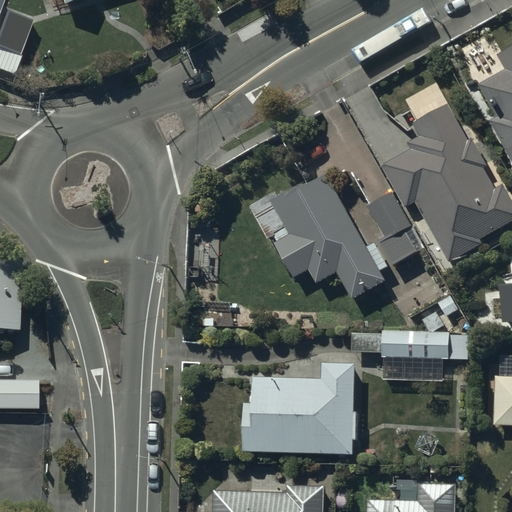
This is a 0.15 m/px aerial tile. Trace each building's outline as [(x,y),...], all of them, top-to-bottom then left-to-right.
[(0,0),(0,49),(12,53),(23,23),(0,14),(0,7),(2,0),(0,0)] [(511,50),(505,54),(511,65),(511,69),(482,86),(498,117),(493,120),(511,156),(511,50)] [(464,147),(444,110),(414,126),(421,139),(412,144),(416,150),(389,165),(407,199),(415,194),(450,258),(479,243),(475,236),(511,215),(511,206),(501,187),(492,192),(478,166),(481,164),(470,143),(464,147)] [(381,277),(326,180),(306,191),(301,183),(279,195),(276,190),(251,204),(271,238),(278,234),(298,271),(311,264),(318,276),(341,264),(356,291),(381,277)] [(411,225),(392,193),(372,204),(389,234),(381,239),(395,263),(419,250),(406,227),(411,225)] [(21,263),(0,262),(0,330),(19,332),(21,263)] [(471,336),(355,333),(354,351),(385,351),(386,356),(470,358),(471,336)] [(354,365),(326,364),(326,380),(257,378),(256,406),(248,406),(247,447),(352,450),(354,365)] [(511,377),(501,377),(499,421),(511,422),(511,377)] [(0,409),(39,410),(39,382),(0,381),(0,409)] [(455,511),(456,486),(423,485),(422,503),(370,501),(369,511),(455,511)] [(292,495),(218,492),(216,511),(322,511),(324,489),(293,488),(292,495)]
